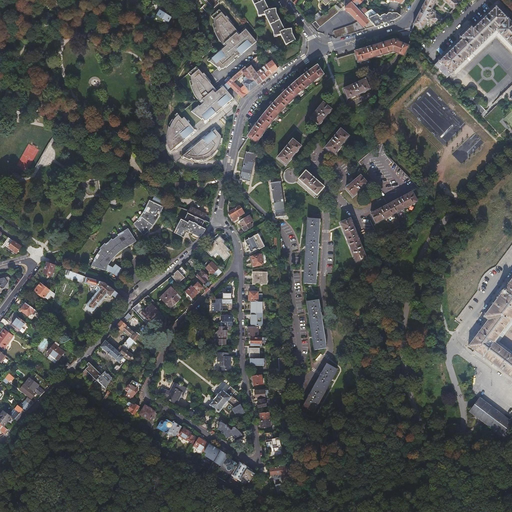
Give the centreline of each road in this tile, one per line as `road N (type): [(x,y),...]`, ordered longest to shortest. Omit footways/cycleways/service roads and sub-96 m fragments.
road 1 (residential): [(218,216),(209,237),(131,304),(0,441)]
road 2 (residential): [(238,264),(176,324),(144,394),(258,464)]
road 3 (residential): [(319,51),(244,107),(218,216)]
road 4 (residential): [(238,264),(258,464)]
road 5 (track): [(322,511),(511,457)]
